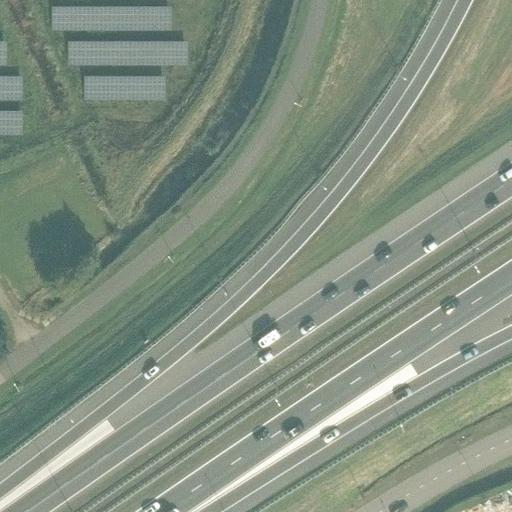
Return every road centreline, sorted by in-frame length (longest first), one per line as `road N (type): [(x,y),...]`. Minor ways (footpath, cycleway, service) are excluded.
road 1 (motorway): [(465,0),(380,141),(330,204),(166,365),(0,497)]
road 2 (motorway): [(511,180),(36,511)]
road 3 (unclassified): [(0,373),(180,232),(237,175),(297,73),(320,0)]
road 4 (motorway): [(165,511),(511,278)]
road 5 (motorway): [(201,511),(351,417),(511,333)]
road 6 (secondary): [(380,511),(511,439)]
